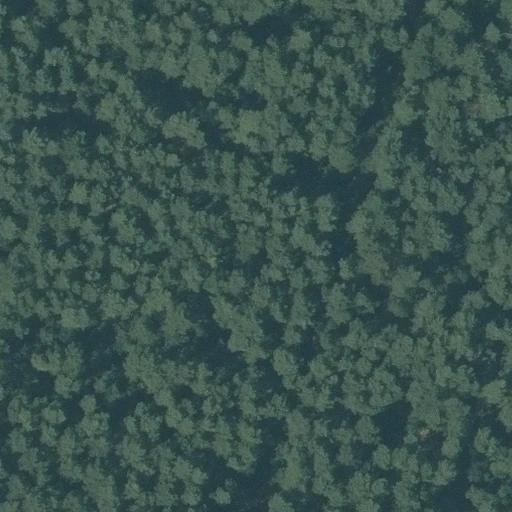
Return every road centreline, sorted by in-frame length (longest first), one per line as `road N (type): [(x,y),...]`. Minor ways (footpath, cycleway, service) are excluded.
road 1 (track): [(412,0),(235,511)]
road 2 (track): [(511,393),(238,502)]
